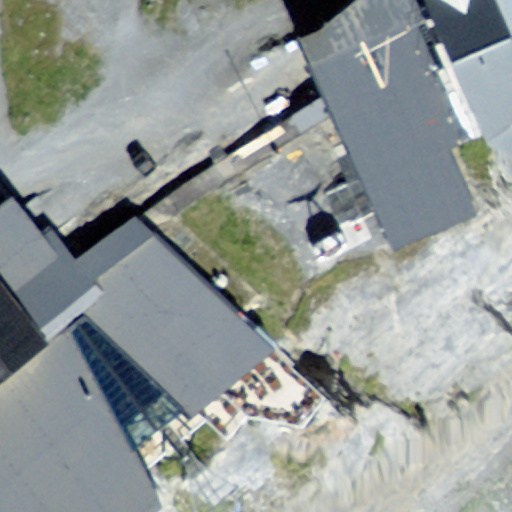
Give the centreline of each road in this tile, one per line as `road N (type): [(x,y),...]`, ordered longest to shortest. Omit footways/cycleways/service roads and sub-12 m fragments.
road 1 (track): [(279,0),(226,24),(137,107),(346,56)]
road 2 (track): [(137,107),(0,163)]
